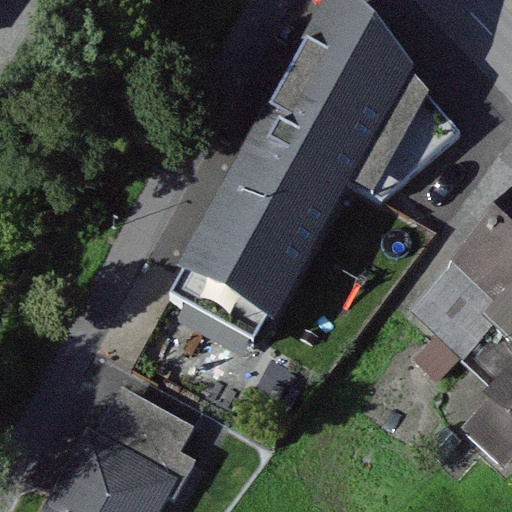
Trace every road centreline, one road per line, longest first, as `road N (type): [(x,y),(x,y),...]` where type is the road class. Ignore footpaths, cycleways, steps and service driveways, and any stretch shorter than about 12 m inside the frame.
road 1 (residential): [(277,0),(0,511)]
road 2 (residential): [(0,118),(65,0)]
